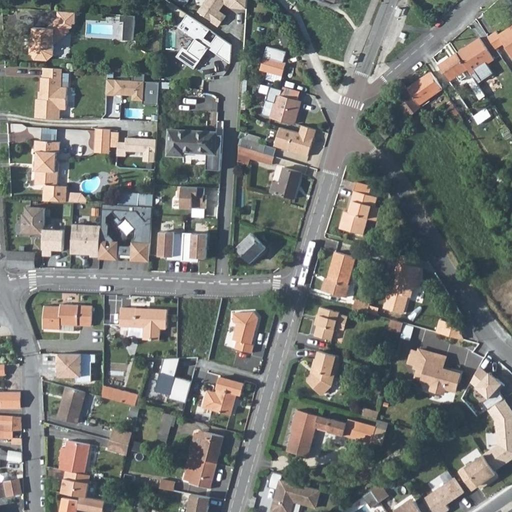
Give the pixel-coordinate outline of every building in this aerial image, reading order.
[(205,0),(198,11),(218,25),(225,15),(218,10),(225,0),(231,4),(230,6),(246,7),(246,0),(205,0)] [(46,25),(32,24),(31,45),(29,45),(28,51),(33,58),(46,58),(51,54),(52,42),(68,30),(67,29),(71,25),(72,22),(74,22),(75,10),(57,9),(57,16),(46,25)] [(134,14),(119,13),(119,20),(123,20),(122,38),(133,39),(134,14)] [(182,46),(175,55),(193,68),(207,47),(229,62),(229,61),(230,44),(216,34),(210,42),(203,37),(209,29),(186,13),(177,26),(195,38),(187,49),(182,46)] [(275,23),(278,31),(284,29),(280,21),(275,23)] [(511,28),(510,25),(498,33),(511,54),(511,28)] [(279,32),(285,47),(292,44),(285,29),(279,32)] [(457,52),(468,68),(472,74),(475,72),(481,81),(493,73),(487,64),(494,59),(479,37),(470,43),(471,44),(465,49),(464,47),(457,52)] [(457,52),(438,65),(448,81),(468,68),(457,52)] [(264,55),(261,69),(266,71),(265,78),(280,83),(286,62),(264,55)] [(42,67),(42,76),(40,76),(39,90),(38,90),(37,98),(35,98),(34,117),(58,118),(59,108),(64,108),(65,86),(60,86),(61,68),(42,67)] [(407,88),(419,105),(443,88),(431,71),(407,88)] [(474,77),(468,81),(480,99),(485,95),(474,77)] [(391,88),(396,94),(391,98),(395,103),(397,102),(404,113),(392,124),(397,129),(408,119),(414,114),(416,112),(421,119),(426,114),(419,105),(407,88),(404,83),(401,79),(391,88)] [(159,83),(107,80),(106,95),(131,96),(131,100),(143,101),(142,104),(157,105),(159,83)] [(270,116),(295,123),(301,101),(297,100),(300,91),(283,86),(282,90),(281,95),(277,94),(276,94),(270,116)] [(263,114),(270,116),(276,94),(270,92),(263,114)] [(451,101),(460,113),(467,108),(458,95),(451,101)] [(443,106),(452,119),(460,113),(451,101),(443,106)] [(452,119),(450,120),(455,126),(464,119),(460,113),(452,119)] [(408,119),(410,122),(416,117),(414,114),(408,119)] [(385,139),(397,129),(392,124),(391,123),(380,133),(385,139)] [(298,132),(280,127),(274,145),(308,156),(316,129),(301,125),(298,132)] [(42,139),(57,140),(57,127),(43,126),(42,139)] [(94,148),(102,149),(104,149),(105,129),(103,129),(95,128),(94,148)] [(104,149),(109,149),(109,146),(117,147),(117,142),(118,129),(105,129),(104,149)] [(207,154),(206,169),(221,170),(223,138),(217,138),(217,132),(169,129),(168,155),(184,156),(184,151),(190,152),(190,153),(207,154)] [(267,139),(247,133),(245,139),(260,143),(257,151),(263,152),(267,139)] [(125,143),(117,142),(117,147),(117,156),(126,156),(126,152),(142,152),(142,163),(157,163),(158,138),(125,137),(125,143)] [(239,145),(257,151),(260,143),(245,139),(241,138),(239,143),(239,145)] [(46,201),(67,202),(67,193),(68,191),(62,191),(63,186),(58,186),(59,162),(56,162),(56,154),(59,154),(59,143),(35,141),(34,153),(37,153),(35,184),(45,185),(46,185),(46,201)] [(238,161),(248,164),(251,157),(272,164),(275,156),(263,152),(257,151),(239,145),(238,161)] [(270,191),(294,198),(301,173),(284,167),(279,183),(273,181),(270,191)] [(490,180),(497,190),(504,185),(497,175),(490,180)] [(371,220),(375,207),(378,197),(370,195),(373,186),(357,181),(348,212),(344,211),(339,228),(363,235),(368,219),(371,220)] [(204,187),(178,185),(177,197),(181,197),(180,207),(205,208),(205,199),(203,199),(204,187)] [(67,193),(67,202),(87,203),(87,200),(82,194),(67,193)] [(100,257),(114,257),(114,255),(122,255),(132,256),(132,258),(146,259),(146,256),(149,256),(151,207),(112,205),(101,204),(100,220),(100,225),(98,254),(101,254),(100,257)] [(371,220),(377,222),(381,209),(375,207),(371,220)] [(44,236),(44,227),(45,216),(40,216),(40,208),(26,208),(26,215),(21,215),(21,225),(23,225),(22,233),(35,233),(35,235),(44,236)] [(100,225),(72,224),(70,253),(80,254),(80,252),(90,253),(90,256),(98,257),(98,254),(100,225)] [(51,257),(52,250),(63,250),(64,231),(53,230),(53,228),(44,227),(44,236),(43,256),(51,257)] [(183,233),(160,232),(159,256),(171,256),(170,260),(182,261),(183,233)] [(183,233),(182,261),(193,261),(193,258),(206,258),(207,234),(183,233)] [(238,248),(250,261),(265,247),(252,233),(238,248)] [(9,267),(34,269),(35,252),(9,251),(9,267)] [(335,251),(327,280),(348,285),(356,257),(335,251)] [(397,264),(410,268),(413,258),(400,255),(397,264)] [(397,264),(394,274),(398,275),(393,294),(388,293),(383,309),(402,315),(408,299),(410,300),(413,290),(416,291),(419,281),(417,280),(420,273),(418,271),(410,268),(397,264)] [(352,309),(366,313),(369,303),(355,299),(352,309)] [(58,329),(58,324),(73,325),(90,326),(91,305),(59,304),(59,306),(43,306),(42,328),(58,329)] [(129,326),(144,327),(143,337),(143,339),(159,340),(160,328),(167,328),(167,310),(149,309),(149,310),(138,310),(138,308),(121,307),(120,326),(129,326)] [(313,336),(331,341),(334,328),(342,330),(346,317),(338,315),(338,312),(318,307),(316,316),(318,317),(313,336)] [(231,311),(231,321),(236,324),(232,339),(237,341),(235,349),(252,353),(254,345),(251,344),(257,318),(253,311),(231,311)] [(412,337),(416,325),(393,318),(389,330),(412,337)] [(433,332),(462,340),(461,338),(453,324),(438,320),(433,332)] [(144,327),(129,326),(129,336),(143,337),(144,327)] [(413,365),(412,368),(415,369),(413,377),(420,378),(420,381),(430,384),(428,389),(442,393),(444,387),(454,390),(456,381),(457,382),(460,371),(441,366),(443,356),(417,349),(416,352),(413,365)] [(405,363),(413,365),(416,352),(409,350),(405,363)] [(318,352),(312,375),(307,380),(307,384),(309,385),(318,395),(321,396),(326,391),(332,385),(339,358),(318,352)] [(82,354),(55,355),(56,377),(82,376),(82,354)] [(180,358),(164,359),(155,390),(169,394),(169,397),(186,402),(192,381),(175,376),(180,358)] [(500,384),(479,367),(469,385),(487,400),(500,384)] [(208,390),(203,407),(230,415),(237,393),(241,395),(244,384),(219,377),(216,388),(217,388),(216,393),(208,390)] [(138,394),(103,384),(103,396),(135,404),(138,394)] [(65,385),(57,416),(76,422),(85,391),(65,385)] [(0,407),(21,407),(20,392),(0,391),(0,407)] [(482,453),(483,454),(494,469),(511,456),(511,415),(504,400),(487,410),(494,420),(496,444),(482,453)] [(166,412),(177,416),(178,416),(180,409),(167,406),(166,412)] [(360,414),(375,418),(377,410),(363,407),(360,414)] [(287,451),(303,455),(307,456),(316,426),(329,430),(329,431),(371,443),(375,427),(375,426),(353,421),(348,419),(347,423),(297,409),(291,430),(293,431),(287,451)] [(164,412),(156,441),(166,444),(171,426),(174,427),(177,416),(166,412),(164,412)] [(0,415),(0,423),(5,424),(5,437),(12,438),(13,438),(13,430),(21,430),(21,417),(0,415)] [(353,421),(375,426),(376,422),(354,417),(353,421)] [(113,425),(108,440),(127,445),(131,430),(113,425)] [(196,432),(189,456),(191,456),(197,458),(217,463),(224,436),(204,431),(203,435),(196,432)] [(60,469),(84,474),(90,445),(69,440),(67,448),(65,461),(62,460),(60,469)] [(127,445),(108,440),(105,449),(124,455),(127,445)] [(0,458),(22,461),(22,453),(14,451),(14,454),(8,453),(1,449),(0,449),(0,458)] [(483,454),(458,471),(471,489),(478,485),(480,487),(498,475),(494,469),(483,454)] [(188,469),(214,476),(217,463),(197,458),(191,456),(188,469)] [(188,469),(185,479),(191,481),(190,483),(210,488),(212,478),(213,479),(214,476),(188,469)] [(356,472),(363,483),(368,480),(362,469),(356,472)] [(84,474),(66,470),(62,492),(79,495),(86,497),(90,475),(84,474)] [(283,474),(272,471),(268,486),(277,488),(275,496),(277,496),(274,510),(280,511),(290,511),(294,500),(316,507),(320,489),(282,478),(283,474)] [(422,498),(426,503),(431,511),(442,511),(448,508),(445,503),(463,491),(453,476),(422,498)] [(0,482),(0,497),(22,493),(19,479),(0,482)] [(160,487),(174,490),(175,481),(161,479),(160,487)] [(379,484),(371,490),(379,501),(387,496),(379,484)] [(208,511),(211,497),(192,493),(188,511),(208,511)] [(59,511),(76,511),(77,509),(92,511),(102,511),(104,500),(86,497),(79,495),(78,500),(62,497),(59,511)] [(414,500),(397,511),(431,511),(426,503),(419,507),(414,500)]
